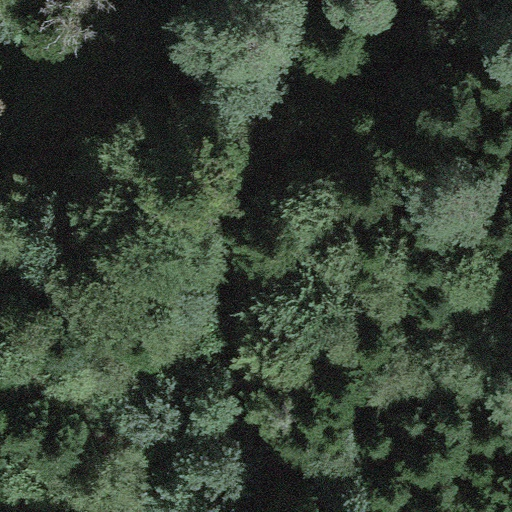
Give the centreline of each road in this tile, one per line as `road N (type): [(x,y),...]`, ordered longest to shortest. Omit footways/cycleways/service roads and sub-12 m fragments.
road 1 (track): [(284,0),(244,220),(254,382),(273,511)]
road 2 (track): [(0,179),(68,131),(135,0)]
